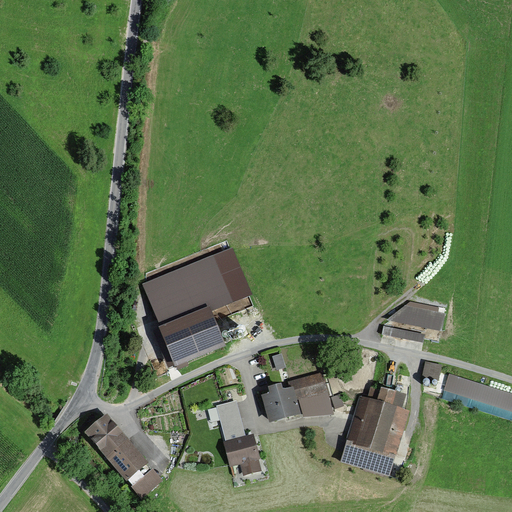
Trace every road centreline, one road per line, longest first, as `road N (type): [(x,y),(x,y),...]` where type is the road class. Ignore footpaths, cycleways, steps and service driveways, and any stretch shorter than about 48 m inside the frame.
road 1 (unclassified): [(0,506),(72,408),(98,345),(136,0)]
road 2 (track): [(511,380),(316,337),(237,354),(112,412),(77,399)]
